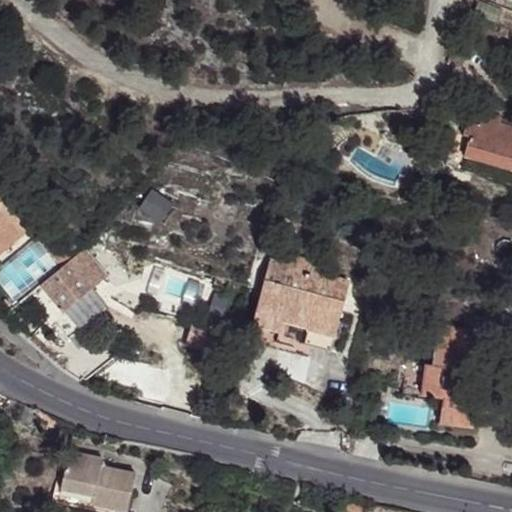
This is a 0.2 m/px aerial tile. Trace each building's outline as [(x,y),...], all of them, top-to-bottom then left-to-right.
[(488,125),(498,128),(499,124),(501,118),(491,115),(488,125)] [(464,156),(511,170),(511,127),(499,124),(498,128),(488,125),(468,119),(463,136),(469,138),(464,156)] [(0,245),(5,252),(42,223),(0,168),(0,245)] [(153,192),(142,210),(159,221),(171,204),(153,192)] [(51,234),(41,242),(61,269),(71,261),(51,234)] [(61,269),(40,285),(64,313),(54,322),(69,340),(108,308),(92,289),(107,277),(84,250),(71,261),(61,269)] [(282,264),(295,267),(297,258),(285,254),(282,264)] [(332,349),(350,282),(319,274),(322,264),(297,258),(295,267),(282,264),(269,260),(255,316),(283,324),(307,330),(304,341),(332,349)] [(283,324),(255,316),(253,324),(281,332),(283,324)] [(229,325),(200,317),(191,347),(220,355),(229,325)] [(443,398),(439,423),(473,428),(478,390),(472,389),(474,372),(489,374),(492,355),(466,351),(469,332),(437,327),(432,366),(424,365),(420,395),(443,398)] [(92,504),(128,511),(136,475),(101,467),(102,460),(69,453),(62,483),(61,490),(94,496),(92,504)] [(92,504),(94,496),(61,490),(62,483),(57,482),(53,501),(91,509),(92,504)] [(348,500),(345,510),(352,511),(362,511),(364,504),(348,500)]
